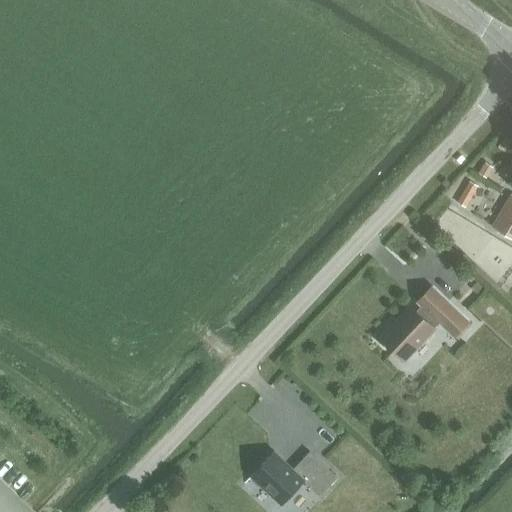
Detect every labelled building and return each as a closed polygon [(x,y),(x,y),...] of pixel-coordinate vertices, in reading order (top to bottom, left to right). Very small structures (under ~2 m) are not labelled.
[(485,163),(478,173),(486,178),(492,168),(485,163)] [(446,188),(450,184),(445,180),(441,184),(446,188)] [(511,232),(511,197),(493,228),(509,237),(511,232)] [(476,283),(470,290),(477,296),(483,289),(476,283)] [(410,306),(380,338),(404,361),(434,329),(434,328),(439,322),(454,336),(468,322),(431,288),(417,302),(421,305),(415,311),(410,306)] [(336,477),(315,458),(314,459),(315,460),(308,467),(307,466),(307,467),(308,468),(301,475),(300,474),(299,476),(273,452),(261,466),(263,468),(256,475),(254,473),(244,484),(251,477),(281,505),(304,481),(319,495),(336,477)]
